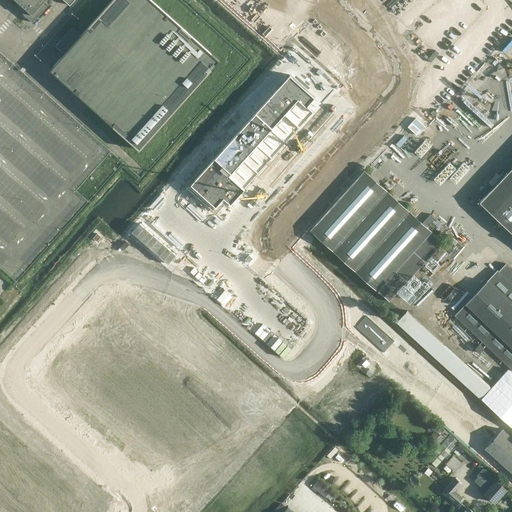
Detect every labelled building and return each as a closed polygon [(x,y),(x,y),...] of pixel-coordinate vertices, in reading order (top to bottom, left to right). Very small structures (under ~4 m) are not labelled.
[(14,0),(20,4),(16,8),(32,22),(46,7),(42,3),(44,0),(63,0),(69,5),(73,0),(14,0)] [(151,0),(112,0),(81,35),(72,27),(55,46),(64,54),(50,70),(139,150),(219,61),(151,0)] [(361,0),(420,53),(464,4),(459,0),(361,0)] [(290,71),(190,181),(216,204),(223,196),(230,202),(313,109),(306,103),(315,94),(290,71)] [(511,168),(479,203),(511,234),(511,168)] [(363,170),(309,229),(389,302),(443,242),(363,170)] [(511,370),(511,269),(506,263),(498,271),(497,270),(454,316),(511,370)] [(479,399),(480,399),(489,407),(488,408),(511,429),(511,409),(498,397),(500,395),(491,387),(489,388),(406,312),(395,323),(479,399)] [(439,443),(448,433),(439,425),(430,435),(439,443)] [(511,438),(501,428),(483,448),(511,474),(511,438)] [(435,467),(457,442),(449,435),(427,459),(435,467)] [(452,456),(445,464),(453,471),(461,463),(452,456)] [(471,459),(479,466),(480,464),(481,465),(482,463),(475,456),(471,459)] [(496,481),(489,475),(490,474),(481,466),(474,473),(483,481),(480,484),(487,490),(484,494),(494,503),(506,490),(496,481)] [(459,506),(464,501),(462,499),(463,498),(455,491),(461,483),(455,478),(442,493),(456,506),(457,505),(459,506)]
